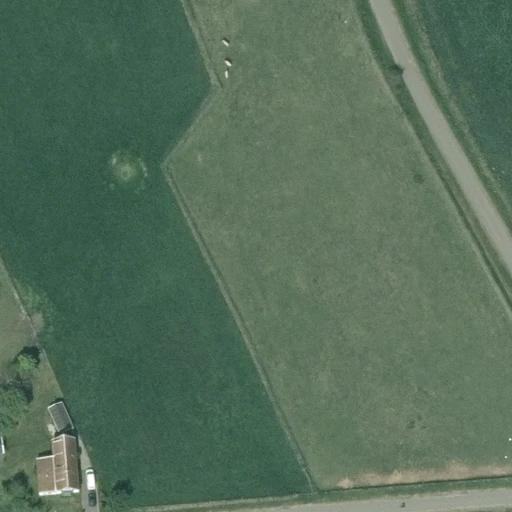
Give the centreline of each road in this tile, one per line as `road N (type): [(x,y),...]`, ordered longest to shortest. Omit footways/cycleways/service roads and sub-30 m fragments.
road 1 (unclassified): [(511,264),(386,35),(376,0)]
road 2 (unclassified): [(347,511),(511,497)]
